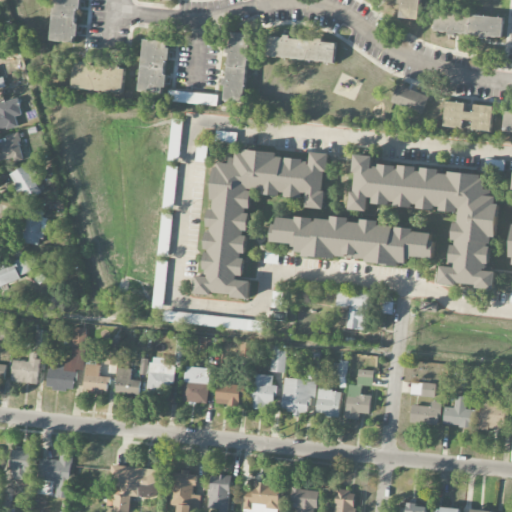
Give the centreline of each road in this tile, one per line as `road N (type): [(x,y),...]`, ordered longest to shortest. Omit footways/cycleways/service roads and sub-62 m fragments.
road 1 (residential): [(511,470),(0,415)]
road 2 (residential): [(381,511),(406,287)]
